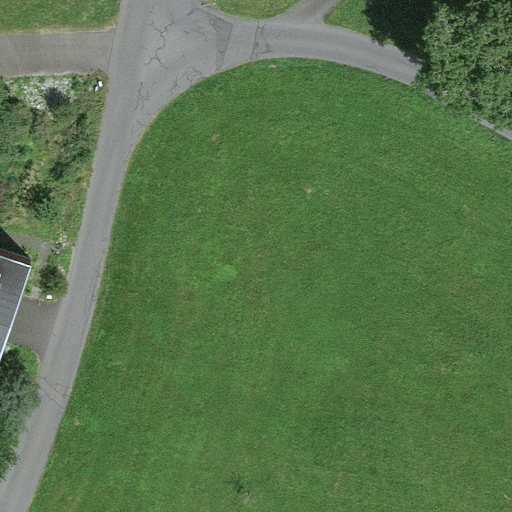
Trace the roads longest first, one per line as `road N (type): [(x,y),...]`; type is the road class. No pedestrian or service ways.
road 1 (residential): [(6,511),(64,366),(145,43)]
road 2 (residential): [(145,43),(293,37),(400,65),(511,122)]
